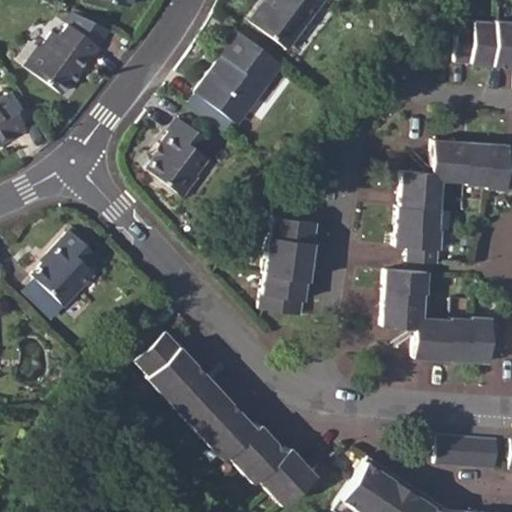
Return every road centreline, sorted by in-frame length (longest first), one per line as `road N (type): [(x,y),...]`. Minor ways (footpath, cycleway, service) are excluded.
road 1 (residential): [(317,396),(360,93),(511,102)]
road 2 (residential): [(317,396),(269,364),(73,160)]
road 3 (residential): [(73,160),(187,0)]
road 4 (residential): [(511,411),(317,396)]
